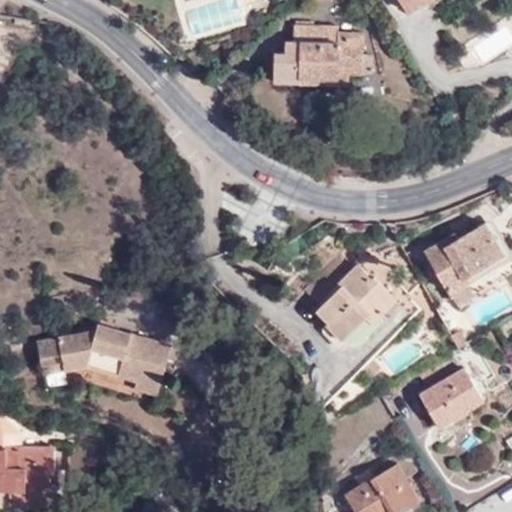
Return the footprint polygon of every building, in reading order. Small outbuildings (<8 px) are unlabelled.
[(272,76),(301,77),(302,69),(336,70),(337,63),(347,64),(359,64),(360,50),(362,30),(337,29),(337,21),(293,19),(292,35),(283,35),(282,46),(273,46),(272,76)] [(369,51),(360,50),(359,64),(359,71),(368,71),(369,51)] [(302,69),(301,77),(301,79),(346,80),(347,64),(337,63),(336,70),(302,69)] [(428,246),(452,291),(473,280),(479,289),(511,269),(511,263),(488,220),(447,243),(443,236),(428,246)] [(343,275),(358,260),(347,248),(310,285),(326,302),(347,280),(343,275)] [(360,258),(358,260),(343,275),(347,280),(326,302),(322,306),(333,317),(328,321),(344,337),(376,306),(387,316),(404,298),(379,273),(376,275),(360,258)] [(473,280),(452,291),(460,304),(481,293),(479,289),(473,280)] [(61,359),(62,367),(86,364),(136,378),(134,387),(158,394),(173,342),(98,320),(96,328),(36,338),(41,362),(61,359)] [(61,359),(41,362),(42,371),(62,367),(61,359)] [(482,402),(461,368),(417,393),(435,422),(450,414),(454,419),(482,402)] [(26,504),(55,503),(54,477),(57,478),(55,438),(0,441),(0,482),(25,482),(26,504)] [(416,492),(395,457),(343,487),(357,511),(371,511),(387,503),(391,508),(416,492)]
